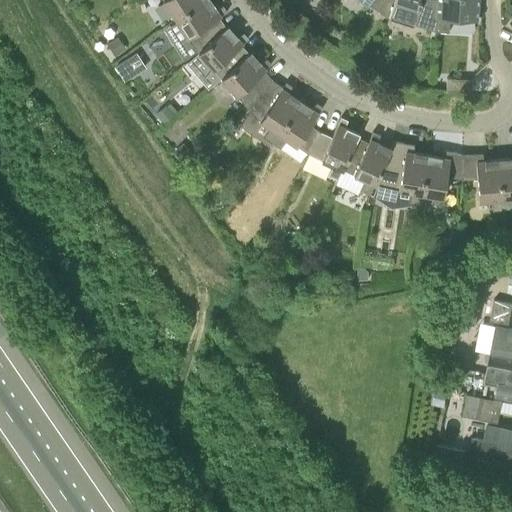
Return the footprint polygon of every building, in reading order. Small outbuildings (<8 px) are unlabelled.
[(163,0),(175,18),(203,0),(163,0)] [(209,0),(203,0),(175,18),(177,21),(164,29),(183,60),(197,51),(198,52),(226,28),(226,27),(219,17),(226,12),(222,5),(216,9),(209,0)] [(362,0),(389,18),(390,16),(389,16),(394,0),(362,0)] [(394,0),(389,16),(390,16),(436,31),(438,1),(429,0),(394,0)] [(438,1),(436,31),(449,32),(450,18),(476,20),(477,0),(437,0),(438,1)] [(226,28),(198,52),(221,78),(249,53),(241,44),(248,38),(243,32),(237,37),(227,26),(226,27),(226,28)] [(112,58),(125,48),(117,36),(103,46),(112,58)] [(249,53),(221,78),(244,104),(272,79),(264,70),(271,64),(266,58),(260,63),(250,51),(249,53)] [(124,81),(146,67),(135,52),(114,66),(124,81)] [(471,92),(472,79),(447,78),(446,91),(471,92)] [(272,79),(244,104),(259,120),(269,127),(263,136),(271,142),(299,100),(287,92),(292,86),(285,82),(282,86),(272,79)] [(299,100),(271,142),(280,148),(286,138),(308,153),(320,131),(310,125),(322,107),(316,102),(312,109),(299,100)] [(173,115),(165,105),(155,114),(163,124),(173,115)] [(320,131),(308,153),(332,165),(327,175),(337,179),(342,169),(352,146),(358,133),(344,126),(347,120),(340,117),(331,137),(320,131)] [(352,146),(342,169),(364,179),(359,189),(369,194),(374,184),(373,184),(390,147),(389,147),(376,141),(379,134),(373,131),(363,151),(352,146)] [(373,184),(374,184),(398,189),(410,191),(408,203),(418,204),(427,154),(412,152),(414,144),(392,140),(389,147),(390,147),(373,184)] [(191,152),(182,142),(172,152),(182,161),(191,152)] [(427,154),(418,204),(428,206),(430,195),(442,197),(446,176),(461,179),(462,153),(450,151),(443,149),(441,157),(427,154)] [(511,157),(497,159),(502,209),(511,208),(511,207),(511,197),(511,150),(511,157)] [(462,153),(461,179),(477,179),(479,200),(491,199),(492,210),(502,209),(497,159),(483,160),(482,153),(475,153),(462,153)] [(233,201),(232,188),(225,189),(219,196),(220,202),(233,201)] [(366,279),(367,271),(363,266),(357,265),(356,280),(366,279)] [(481,297),(463,293),(458,322),(476,325),(481,297)] [(494,299),(492,310),(511,313),(511,307),(511,302),(494,299)] [(509,324),(511,314),(511,313),(492,310),(490,320),(509,324)] [(489,361),(511,364),(511,331),(494,328),(489,361)] [(483,395),(511,401),(511,372),(489,367),(483,395)] [(445,406),(447,391),(435,389),(432,403),(445,406)] [(483,397),(482,397),(468,394),(463,416),(479,419),(481,408),(484,397),(483,397)] [(481,408),(479,419),(498,423),(500,412),(503,401),(484,397),(481,408)] [(511,431),(483,424),(476,452),(511,460),(511,431)] [(461,468),(465,450),(437,444),(433,462),(461,468)] [(446,500),(451,508),(459,502),(454,494),(446,500)]
